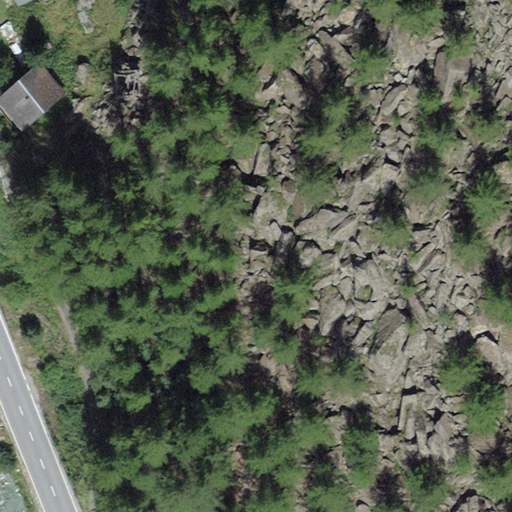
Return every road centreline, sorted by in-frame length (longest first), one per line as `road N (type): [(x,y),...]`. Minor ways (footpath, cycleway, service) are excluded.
road 1 (residential): [(44,480),(83,456),(93,424),(89,381),(0,162)]
road 2 (tertiary): [(0,364),(44,480)]
